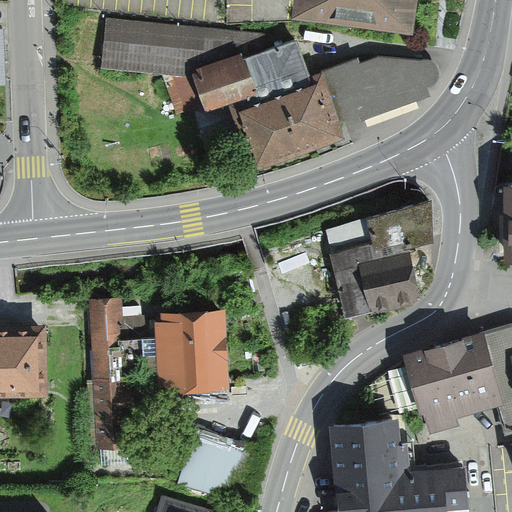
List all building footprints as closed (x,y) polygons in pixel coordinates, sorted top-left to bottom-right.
[(295,0),(295,3),(399,18),(401,0),(295,0)] [(249,163),(325,139),(321,127),(423,94),(421,87),(426,86),(431,83),(434,78),(434,72),(432,67),(429,63),(424,61),(371,58),(354,65),(353,59),(306,78),(293,40),(255,53),(256,35),(106,22),(101,63),(194,72),(204,103),(228,95),(249,163)] [(511,186),(502,187),(504,268),(511,267),(511,186)] [(347,309),(411,293),(398,243),(421,237),(419,205),(335,226),(340,247),(332,249),(347,309)] [(87,296),(90,377),(140,375),(138,316),(116,317),(115,295),(87,296)] [(155,382),(217,381),(215,311),(154,312),(154,337),(140,337),(141,375),(156,375),(155,382)] [(31,328),(0,328),(0,389),(32,389),(31,328)] [(476,333),(404,355),(425,427),(415,430),(421,446),(455,446),(445,413),(496,399),(476,333)] [(511,429),(511,355),(510,356),(511,361),(511,394),(495,400),(503,432),(511,429)] [(130,376),(90,377),(92,444),(132,443),(130,376)] [(391,419),(329,425),(337,511),(437,511),(437,501),(458,499),(455,466),(396,472),(391,419)] [(239,441),(193,428),(179,478),(225,491),(239,441)]
